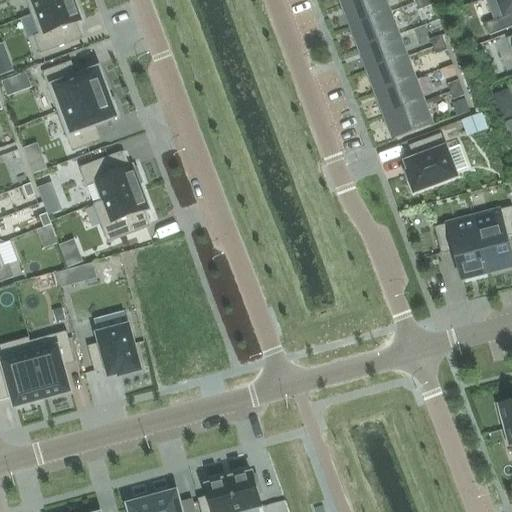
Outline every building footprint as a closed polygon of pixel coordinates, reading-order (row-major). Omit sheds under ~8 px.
[(24,0),(31,16),(73,1),(72,0),(24,0)] [(382,0),(356,0),(343,5),(352,28),(388,14),(382,0)] [(426,0),(424,0),(415,4),(418,11),(430,7),(426,0)] [(511,0),(486,0),(494,22),(485,25),(489,37),(511,28),(511,0)] [(73,1),(31,16),(38,36),(33,38),(40,56),(82,40),(76,24),(81,22),(73,1)] [(388,14),(352,28),(360,50),(397,36),(388,14)] [(397,36),(360,50),(369,72),(405,59),(397,36)] [(441,37),(429,41),(432,49),(444,44),(441,37)] [(444,44),(432,49),(435,56),(447,52),(444,44)] [(405,59),(369,72),(377,95),(414,81),(405,59)] [(64,65),(42,74),(57,113),(108,94),(99,69),(70,80),(64,65)] [(414,81),(377,95),(386,117),(422,104),(414,81)] [(458,82),(446,86),(449,93),(461,89),(458,82)] [(461,89),(449,93),(452,101),(464,97),(461,89)] [(108,94),(57,113),(72,153),(94,145),(88,130),(117,119),(115,112),(119,111),(114,99),(110,100),(108,94)] [(366,127),(382,121),(374,99),(357,105),(366,127)] [(422,104),(386,117),(394,140),(431,126),(422,104)] [(414,160),(405,164),(409,173),(407,174),(414,193),(455,177),(440,136),(410,148),(414,160)] [(121,153),(79,169),(86,187),(95,184),(102,202),(102,203),(140,189),(138,185),(142,184),(136,170),(133,171),(132,167),(127,169),(121,153)] [(30,185),(22,187),(27,199),(34,196),(30,185)] [(140,189),(102,203),(102,202),(93,206),(107,244),(149,228),(143,212),(148,210),(140,189)] [(511,208),(473,218),(487,274),(511,267),(511,263),(505,238),(511,236),(511,208)] [(46,214),(39,217),(43,228),(51,226),(46,214)] [(473,218),(434,228),(441,255),(454,251),(462,281),(487,274),(473,218)] [(0,283),(13,278),(9,266),(4,267),(0,256),(0,283)] [(101,345),(88,348),(95,373),(107,369),(109,376),(119,373),(120,376),(139,370),(127,328),(98,336),(101,345)] [(66,332),(29,342),(45,400),(70,393),(63,367),(75,364),(66,332)] [(9,357),(0,359),(0,401),(11,399),(14,409),(45,400),(29,342),(7,349),(9,357)] [(509,445),(511,444),(511,404),(499,407),(509,445)] [(209,497),(197,500),(200,511),(247,511),(261,509),(257,495),(261,494),(256,476),(252,477),(251,474),(235,479),(234,478),(222,481),(223,482),(206,486),(209,497)] [(146,502),(129,507),(129,511),(194,511),(192,503),(178,506),(175,494),(157,499),(146,502)]
